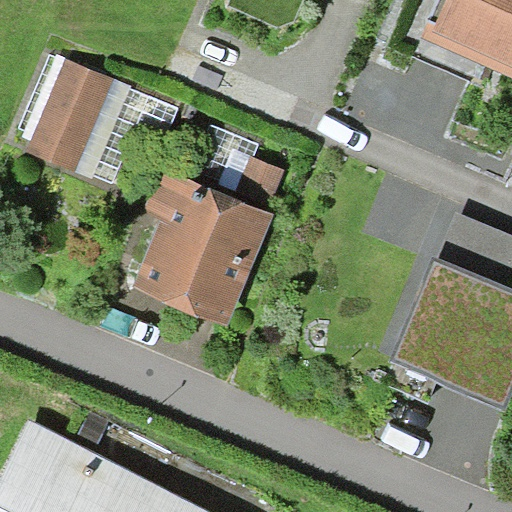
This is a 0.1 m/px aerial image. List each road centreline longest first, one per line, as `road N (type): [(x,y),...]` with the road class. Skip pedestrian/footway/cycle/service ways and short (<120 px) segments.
road 1 (residential): [(472,511),(0,314)]
road 2 (residential): [(511,202),(297,112)]
